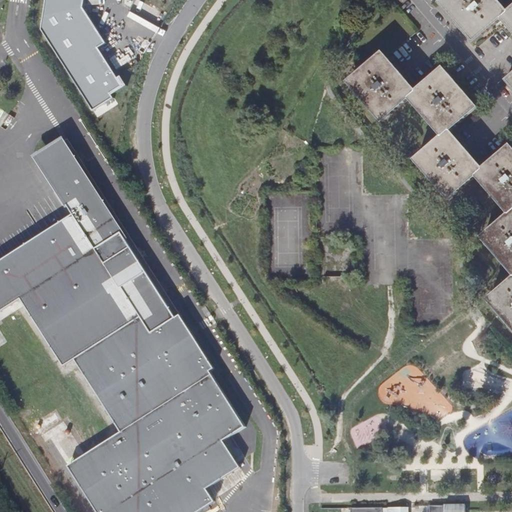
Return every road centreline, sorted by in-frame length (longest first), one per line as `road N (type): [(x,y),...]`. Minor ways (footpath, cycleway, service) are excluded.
road 1 (unclassified): [(297,511),(289,411),(163,209),(141,144),(155,66),(198,0)]
road 2 (unknown): [(22,242),(9,166),(60,105)]
road 3 (residential): [(414,0),(511,110)]
road 4 (primary): [(68,511),(0,406)]
